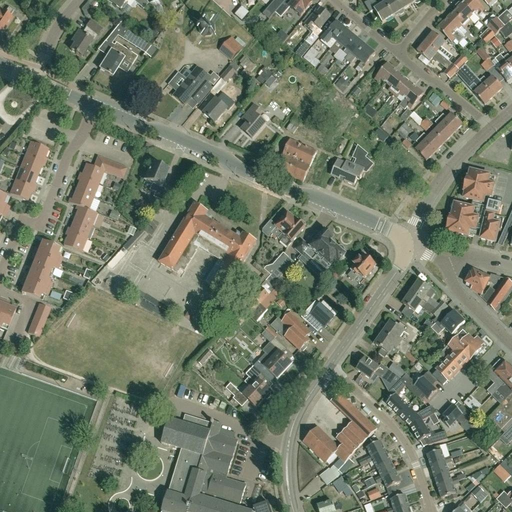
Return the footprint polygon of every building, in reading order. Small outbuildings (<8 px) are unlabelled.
[(34,12),(40,4),(35,0),(29,8),(34,12)] [(99,6),(91,0),(90,0),(81,10),(84,17),(89,20),(91,18),(87,15),(86,11),(90,6),(93,9),(94,8),(98,8),(99,6)] [(129,0),(107,0),(121,11),(129,0)] [(136,0),(134,2),(135,3),(144,10),(149,4),(145,0),(136,0)] [(275,0),(263,14),(270,20),(275,14),(284,4),(286,0),(275,0)] [(294,0),(289,6),(296,12),(301,16),(305,11),(305,12),(313,3),(309,0),(294,0)] [(385,4),(379,8),(374,0),(371,0),(364,4),(370,14),(374,11),(382,24),(393,18),(385,4)] [(404,12),(403,11),(396,0),(381,0),(385,4),(393,18),(399,14),(399,15),(401,15),(403,14),(404,12)] [(396,0),(403,11),(414,4),(411,0),(396,0)] [(462,0),(460,2),(479,20),(473,15),(478,11),(481,13),(484,10),(473,0),(462,0)] [(481,0),(489,8),(498,1),(497,0),(481,0)] [(474,25),(479,20),(460,2),(454,9),(454,10),(455,11),(454,12),(455,12),(468,26),(471,23),(474,25)] [(284,4),(275,14),(281,18),(281,19),(289,9),(288,8),(284,4)] [(0,33),(4,27),(6,29),(13,20),(10,18),(14,12),(8,9),(5,14),(0,10),(0,33)] [(242,22),(247,16),(240,9),(234,15),(242,22)] [(311,32),(315,27),(319,31),(330,18),(321,10),(317,15),(315,13),(304,26),(311,32)] [(497,19),(505,27),(511,20),(511,16),(508,12),(507,11),(497,19)] [(453,14),(445,22),(456,32),(461,28),(463,31),(468,26),(455,12),(453,14)] [(505,27),(497,19),(497,18),(487,28),(496,36),(505,27)] [(198,34),(203,38),(210,37),(214,32),(214,25),(209,21),(202,22),(198,27),(198,34)] [(85,33),(83,36),(78,33),(72,42),(71,43),(74,45),(70,51),(81,58),(91,41),(90,40),(94,34),(96,37),(101,31),(90,22),(86,28),(84,31),(85,33)] [(459,36),(456,32),(445,22),(437,30),(451,43),(455,40),(459,44),(464,40),(459,35),(459,36)] [(145,54),(151,47),(121,23),(116,29),(105,42),(111,46),(117,37),(145,54)] [(336,43),(346,31),(336,23),(321,41),(331,49),(336,43)] [(283,43),(287,35),(279,31),(275,38),(283,43)] [(356,39),(346,31),(336,43),(342,48),(339,52),(338,52),(333,58),(337,61),(356,39)] [(495,36),(489,31),(480,39),(486,45),(495,36)] [(426,39),(428,40),(425,44),(437,53),(448,63),(452,57),(441,48),(445,43),(433,34),(431,33),(426,39)] [(231,62),(240,52),(244,48),(232,38),(220,52),(231,62)] [(235,40),(244,48),(246,45),(237,38),(235,40)] [(355,59),(365,47),(356,39),(337,61),(341,65),(346,59),(346,58),(349,54),(355,59)] [(495,49),(501,45),(495,39),(490,43),(495,49)] [(301,59),(311,47),(305,42),(295,54),(301,59)] [(99,69),(112,78),(116,70),(122,61),(131,67),(137,58),(115,44),(99,69)] [(425,44),(423,47),(421,45),(416,51),(418,52),(417,53),(421,57),(418,60),(426,66),(429,63),(433,58),(448,70),(444,75),(450,80),(455,74),(458,72),(452,66),(448,63),(437,53),(425,44)] [(151,47),(145,54),(150,58),(156,51),(151,47)] [(375,55),(365,47),(355,59),(361,64),(358,67),(358,68),(355,71),(359,73),(361,70),(362,71),(375,55)] [(319,54),(312,48),(303,59),(310,65),(319,54)] [(97,50),(89,62),(98,68),(105,55),(97,50)] [(485,63),(484,64),(489,71),(493,68),(487,61),(488,60),(480,50),(476,53),(485,63)] [(511,60),(507,55),(503,59),(511,70),(511,60)] [(511,70),(503,59),(500,56),(495,60),(501,68),(497,72),(507,83),(508,84),(510,84),(511,82),(511,70)] [(465,65),(468,61),(463,57),(454,66),(453,65),(452,66),(458,72),(465,65)] [(239,68),(232,63),(228,68),(229,68),(219,79),(220,80),(221,80),(226,84),(236,73),(239,68)] [(487,72),(489,71),(484,64),(481,67),(487,73),(487,72)] [(385,84),(395,72),(386,65),(374,80),(378,83),(380,80),(385,84)] [(465,80),(462,82),(469,90),(474,85),(478,91),(473,95),(478,99),(484,106),(493,98),(483,86),(479,82),(465,65),(458,72),(455,74),(457,76),(460,74),(465,80)] [(265,67),(255,78),(263,85),(273,73),(265,67)] [(196,70),(187,82),(204,97),(212,88),(207,84),(208,82),(214,87),(220,80),(219,79),(214,75),(211,78),(208,75),(206,78),(197,70),(196,70)] [(388,91),(391,94),(393,96),(405,81),(404,79),(395,72),(385,84),(390,88),(388,91)] [(197,106),(204,97),(187,82),(178,75),(168,87),(176,94),(175,96),(175,100),(179,103),(184,107),(189,102),(192,101),(197,106)] [(270,88),(277,81),(272,77),(266,84),(270,88)] [(484,78),(479,82),(483,86),(493,98),(503,90),(492,78),(488,83),(484,78)] [(350,86),(342,79),(335,86),(344,94),(350,86)] [(221,80),(212,92),(217,96),(226,84),(221,80)] [(404,100),(414,88),(405,81),(393,96),(397,99),(399,96),(404,100)] [(414,88),(404,100),(405,100),(400,106),(404,110),(407,107),(411,110),(423,95),(414,88)] [(228,112),(235,105),(224,95),(217,103),(215,101),(203,115),(214,125),(226,111),(228,112)] [(447,111),(450,108),(443,102),(440,106),(446,112),(447,111)] [(241,131),(252,140),(266,124),(258,118),(262,113),(254,106),(245,116),(250,120),(241,131)] [(402,117),(407,121),(413,115),(408,110),(402,117)] [(439,119),(454,134),(463,125),(452,115),(451,115),(447,119),(443,115),(439,119)] [(301,123),(294,118),(286,130),(293,135),(301,123)] [(423,123),(429,129),(433,125),(427,119),(423,123)] [(445,143),(454,134),(439,119),(435,123),(439,128),(434,132),(445,143)] [(425,133),(429,129),(423,123),(419,126),(425,133)] [(405,137),(406,138),(412,131),(405,124),(397,133),(403,139),(405,137)] [(420,138),(435,153),(444,145),(433,134),(428,138),(424,134),(420,138)] [(426,162),(435,153),(420,138),(416,142),(420,147),(415,152),(426,162)] [(408,151),(412,147),(406,140),(402,144),(408,151)] [(276,171),(303,182),(316,153),(289,141),(276,171)] [(25,157),(45,165),(46,161),(45,160),(48,150),(31,143),(25,157)] [(332,174),(330,177),(339,181),(339,180),(344,182),(354,187),(357,180),(360,181),(363,173),(364,171),(366,172),(372,165),(374,167),(374,166),(366,159),(359,153),(355,161),(353,165),(346,162),(345,164),(337,161),(332,174)] [(44,168),(45,165),(25,157),(20,170),(38,177),(42,167),(44,168)] [(99,171),(104,161),(98,158),(94,168),(99,171)] [(105,173),(109,163),(104,161),(99,171),(104,173),(105,173)] [(111,175),(115,165),(109,163),(105,173),(111,175)] [(152,164),(144,182),(151,185),(149,191),(154,194),(152,198),(155,199),(160,188),(167,171),(159,167),(159,166),(158,165),(155,163),(153,164),(153,165),(152,164)] [(104,173),(99,171),(94,168),(86,165),(82,176),(80,175),(79,178),(98,186),(104,173)] [(117,178),(121,168),(115,165),(111,175),(117,178)] [(121,168),(117,178),(123,180),(127,170),(121,168)] [(34,186),(38,177),(20,170),(15,183),(35,191),(37,187),(34,186)] [(456,235),(457,234),(473,238),(473,235),(477,236),(481,237),(480,240),(494,243),(497,231),(500,232),(503,219),(493,217),(493,215),(498,216),(501,205),(489,203),(495,178),(470,172),(469,179),(466,178),(463,192),(465,192),(464,199),(472,201),(470,209),(454,205),(453,212),(451,212),(449,218),(446,229),(449,230),(448,232),(448,233),(448,234),(448,235),(449,236),(450,237),(451,237),(452,237),(453,237),(454,237),(455,237),(456,236),(456,235)] [(93,199),(98,186),(79,178),(77,182),(80,183),(76,192),(93,199)] [(34,194),(35,191),(15,183),(10,196),(28,203),(31,193),(34,194)] [(112,192),(118,194),(121,187),(115,184),(112,192)] [(88,211),(93,199),(76,192),(72,201),(70,200),(68,204),(72,205),(77,207),(88,211)] [(0,211),(7,214),(10,209),(6,207),(9,199),(0,195),(0,211)] [(88,211),(95,214),(100,202),(93,199),(88,211)] [(178,275),(180,270),(184,273),(197,252),(196,252),(198,248),(219,261),(206,283),(211,286),(210,287),(224,296),(256,242),(243,235),(242,236),(236,233),(234,236),(210,221),(212,218),(206,215),(207,213),(194,206),(160,264),(178,275)] [(95,214),(88,211),(77,207),(75,211),(78,212),(74,221),(91,228),(97,215),(95,214)] [(119,215),(111,211),(108,218),(117,221),(119,215)] [(505,241),(511,225),(511,213),(498,245),(502,247),(505,241)] [(268,238),(271,234),(273,235),(272,237),(276,240),(277,239),(279,240),(283,235),(286,237),(281,243),(287,248),(297,237),(298,238),(305,229),(304,228),(305,227),(305,225),(302,222),(301,222),(300,222),(299,223),(298,222),(297,223),(288,214),(276,227),(271,222),(263,231),(263,233),(268,238)] [(86,241),(91,228),(74,221),(70,230),(68,229),(67,233),(86,241)] [(128,253),(145,235),(144,234),(140,230),(139,232),(129,243),(123,249),(128,253)] [(345,255),(343,253),(344,251),(343,248),(340,247),(337,248),(334,245),(330,242),(334,238),(326,231),(319,238),(316,235),(306,245),(303,243),(296,251),(302,255),(303,256),(305,254),(313,261),(326,272),(337,260),(339,262),(344,257),(345,255)] [(81,254),(86,241),(67,233),(65,236),(67,237),(64,247),(81,254)] [(33,255),(60,265),(63,259),(60,258),(63,251),(42,243),(39,250),(36,249),(33,255)] [(58,272),(60,265),(33,255),(31,261),(34,262),(32,269),(52,277),(55,270),(58,272)] [(266,268),(264,270),(271,276),(287,258),(283,255),(277,262),(273,267),(266,268)] [(372,261),(371,261),(364,255),(354,266),(356,267),(352,271),(353,272),(349,276),(353,281),(359,274),(365,280),(376,266),(375,265),(375,264),(375,262),(374,261),(372,261)] [(287,258),(271,276),(266,281),(272,287),(285,273),(293,264),(287,258)] [(264,270),(255,263),(252,267),(263,277),(238,305),(242,309),(266,281),(271,276),(264,270)] [(49,284),(52,277),(32,269),(29,276),(25,274),(23,280),(50,291),(52,285),(49,284)] [(82,278),(89,281),(92,273),(86,270),(84,275),(82,278)] [(482,293),(488,282),(495,285),(499,278),(491,276),(490,278),(483,274),(482,276),(472,271),(469,277),(466,284),(473,287),(472,290),(475,292),(480,295),(481,296),(482,293)] [(511,279),(505,278),(504,280),(507,281),(507,280),(511,281),(511,286),(495,310),(497,312),(499,310),(511,291),(511,279)] [(48,297),(50,291),(23,280),(21,286),(25,288),(22,295),(42,303),(45,296),(48,297)] [(511,286),(511,281),(507,280),(507,281),(504,280),(495,292),(490,288),(485,296),(482,299),(494,312),(495,310),(511,286)] [(266,281),(242,309),(250,316),(257,323),(268,311),(279,299),(282,296),(276,290),(272,287),(266,281)] [(419,283),(411,294),(426,305),(430,308),(434,310),(433,312),(435,315),(434,316),(436,319),(446,308),(441,303),(438,306),(433,303),(429,300),(425,297),(430,291),(419,283)] [(58,301),(60,296),(51,292),(49,297),(58,301)] [(70,298),(72,294),(66,292),(64,296),(62,300),(68,302),(70,298)] [(430,308),(426,305),(411,294),(402,305),(414,314),(419,307),(430,315),(431,314),(434,316),(435,315),(433,312),(434,310),(430,308)] [(281,300),(276,305),(282,310),(286,306),(288,305),(282,299),(281,300)] [(307,323),(312,328),(317,322),(324,328),(334,318),(329,314),(333,310),(324,302),(321,305),(317,301),(301,318),(303,320),(307,323)] [(4,302),(0,311),(0,329),(7,332),(8,329),(15,311),(8,308),(10,304),(4,302)] [(37,312),(48,316),(51,310),(40,306),(37,312)] [(230,322),(238,330),(250,316),(242,309),(230,322)] [(46,322),(48,316),(37,312),(35,318),(46,322)] [(187,312),(183,318),(189,321),(192,315),(187,312)] [(454,313),(439,328),(435,325),(431,329),(438,337),(445,330),(452,337),(465,323),(454,313)] [(306,339),(311,334),(304,327),(298,321),(290,314),(274,331),(284,340),(285,338),(300,352),(301,351),(303,352),(307,348),(305,346),(309,342),(306,339)] [(44,328),(46,322),(35,318),(33,323),(44,328)] [(421,328),(427,332),(432,324),(426,320),(421,328)] [(229,323),(219,335),(227,342),(232,337),(234,335),(238,330),(230,322),(229,323)] [(41,333),(44,328),(33,323),(30,329),(41,333)] [(407,344),(407,345),(399,340),(404,333),(403,332),(406,328),(400,324),(397,328),(390,323),(382,334),(408,353),(412,347),(407,344)] [(267,328),(261,335),(270,343),(276,337),(267,328)] [(39,339),(41,333),(30,329),(28,335),(39,339)] [(408,353),(382,334),(374,345),(381,350),(378,354),(385,359),(388,355),(394,359),(399,353),(401,354),(405,357),(413,365),(416,361),(408,353)] [(468,338),(463,343),(457,337),(452,343),(470,361),(481,350),(479,348),(482,345),(476,340),(473,343),(468,338)] [(262,352),(265,355),(271,360),(284,373),(292,364),(282,355),(287,351),(274,339),(262,352)] [(459,372),(470,361),(452,343),(448,347),(454,353),(447,359),(459,372)] [(208,350),(207,351),(197,363),(201,367),(211,355),(212,354),(208,350)] [(284,373),(271,360),(265,355),(253,367),(262,376),(267,371),(277,380),(284,373)] [(356,371),(370,381),(371,381),(374,383),(378,378),(381,380),(384,375),(378,370),(379,370),(364,359),(356,371)] [(448,383),(459,372),(447,359),(436,370),(437,372),(432,377),(442,387),(447,382),(448,383)] [(405,373),(393,364),(388,370),(401,379),(405,373)] [(491,397),(511,376),(511,370),(506,364),(498,372),(493,368),(485,376),(494,385),(487,393),(491,397)] [(244,383),(250,388),(263,401),(264,400),(267,401),(271,397),(269,394),(271,393),(261,384),(265,379),(262,376),(253,367),(246,376),(249,378),(244,383)] [(429,401),(437,392),(432,387),(436,383),(427,374),(417,384),(405,376),(404,378),(400,381),(405,387),(421,402),(425,397),(429,401)] [(511,392),(511,376),(491,397),(495,401),(501,395),(508,388),(511,392)] [(407,407),(398,398),(405,387),(400,381),(386,396),(390,400),(386,405),(398,416),(407,407)] [(230,384),(226,389),(234,398),(239,392),(232,386),(230,384)] [(250,388),(242,396),(239,392),(248,402),(256,409),(263,401),(250,388)] [(349,460),(377,430),(339,394),(331,403),(352,424),(336,440),(342,446),(339,450),(318,429),(303,444),(325,465),(335,455),(340,459),(329,471),(335,476),(338,472),(349,460)] [(511,394),(488,419),(504,434),(502,436),(503,437),(506,434),(511,427),(511,394)] [(474,399),(466,407),(474,414),(482,406),(474,399)] [(453,406),(442,417),(446,420),(443,423),(449,429),(456,421),(461,426),(465,422),(472,416),(462,406),(458,411),(454,407),(453,406)] [(435,414),(431,407),(416,416),(407,407),(398,416),(410,428),(422,422),(429,418),(435,415),(435,414)] [(429,418),(433,425),(438,422),(435,415),(429,418)] [(185,416),(183,424),(169,419),(168,421),(161,444),(182,450),(169,493),(167,493),(165,501),(161,511),(162,511),(161,511),(271,511),(268,503),(256,507),(253,509),(254,511),(246,511),(239,509),(246,486),(222,479),(223,474),(227,475),(238,442),(218,436),(221,425),(212,422),(211,424),(185,416)] [(410,428),(419,443),(420,442),(424,440),(428,447),(447,440),(445,432),(433,436),(431,432),(428,434),(422,422),(410,428)] [(468,434),(470,436),(475,432),(465,422),(461,426),(461,427),(468,434)] [(370,457),(384,451),(380,442),(366,449),(364,451),(367,458),(370,457)] [(429,465),(443,460),(439,447),(433,449),(434,454),(427,456),(429,465)] [(376,470),(390,463),(384,451),(370,457),(359,463),(361,467),(372,462),(376,470)] [(450,455),(452,459),(464,456),(462,451),(459,452),(450,455)] [(434,478),(448,473),(445,465),(451,463),(450,458),(443,460),(429,465),(434,478)] [(349,460),(338,472),(342,475),(344,472),(345,474),(354,464),(349,460)] [(377,485),(383,482),(396,475),(390,463),(376,470),(380,478),(375,480),(377,485)] [(493,472),(504,483),(511,477),(500,466),(493,472)] [(485,479),(491,473),(487,468),(471,477),(479,485),(485,479)] [(438,491),(452,487),(458,485),(457,480),(451,482),(448,473),(434,478),(438,491)] [(389,496),(395,492),(393,487),(400,484),(396,475),(383,482),(387,490),(389,496)] [(332,485),(339,494),(342,492),(348,488),(341,478),(332,485)] [(367,488),(375,485),(372,479),(365,481),(367,488)] [(473,484),(466,490),(469,493),(476,487),(473,484)] [(256,507),(262,489),(256,487),(250,505),(256,507)] [(452,487),(438,491),(441,500),(449,497),(450,502),(456,499),(452,487)] [(478,487),(471,494),(477,501),(484,494),(478,487)] [(370,501),(381,497),(378,489),(367,493),(370,501)] [(389,497),(393,510),(407,505),(404,496),(397,498),(395,492),(389,496),(389,497)] [(511,492),(508,497),(504,493),(496,501),(506,510),(511,503),(511,492)] [(334,511),(332,503),(317,508),(318,511),(334,511)]
